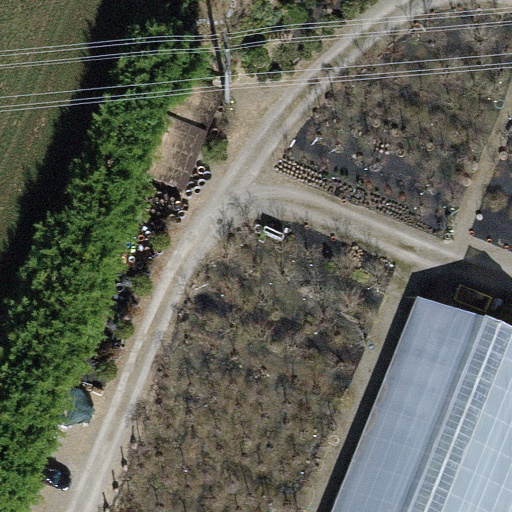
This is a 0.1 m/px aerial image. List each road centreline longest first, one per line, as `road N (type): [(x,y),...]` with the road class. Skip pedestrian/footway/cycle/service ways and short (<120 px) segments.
road 1 (track): [(87,511),(229,174),(371,25),(410,0)]
road 2 (track): [(229,174),(428,254),(470,258),(511,275)]
